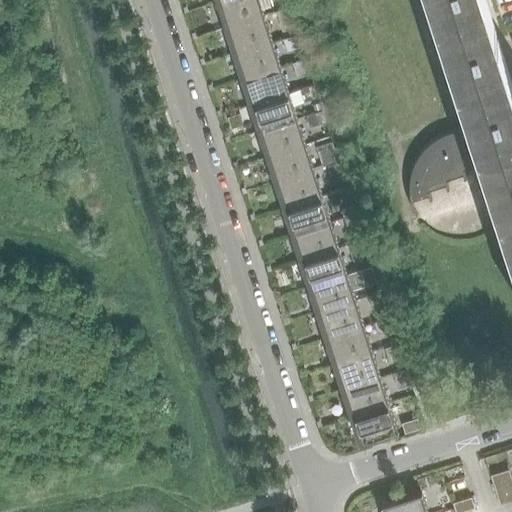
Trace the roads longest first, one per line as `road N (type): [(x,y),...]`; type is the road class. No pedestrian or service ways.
road 1 (residential): [(309,485),(154,0)]
road 2 (residential): [(511,423),(309,485)]
